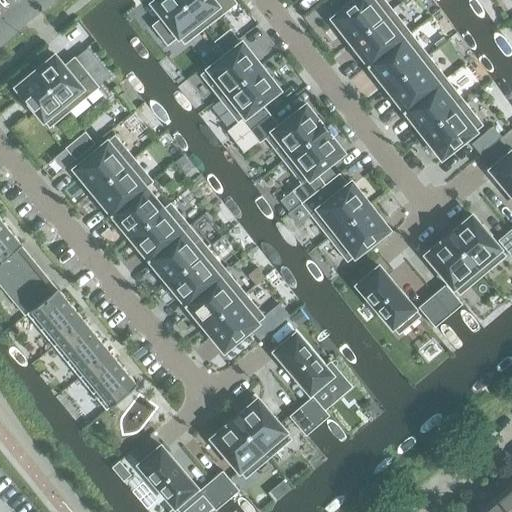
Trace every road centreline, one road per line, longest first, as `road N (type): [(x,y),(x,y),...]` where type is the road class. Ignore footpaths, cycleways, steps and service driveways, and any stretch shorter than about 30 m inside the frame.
road 1 (residential): [(0,147),(209,396)]
road 2 (residential): [(263,0),(434,215)]
road 3 (residential): [(415,511),(511,437)]
